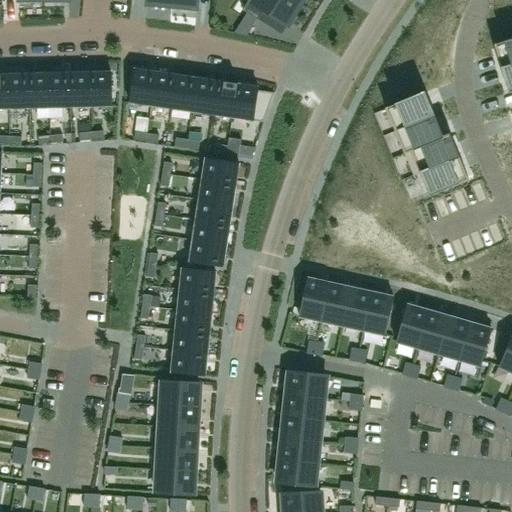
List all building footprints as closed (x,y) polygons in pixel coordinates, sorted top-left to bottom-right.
[(172,0),(172,7),(197,9),(197,0),(172,0)] [(294,0),(249,0),(243,11),(257,20),(263,10),(288,26),(301,5),(294,0)] [(511,39),(494,45),(495,48),(497,56),(501,69),(511,65),(511,39)] [(511,65),(501,69),(505,81),(507,89),(508,93),(511,91),(511,65)] [(134,70),(130,103),(151,106),(156,73),(134,70)] [(111,72),(89,73),(90,107),(112,107),(111,72)] [(69,73),(49,74),(49,108),(70,108),(69,73)] [(89,73),(69,73),(70,108),(90,107),(89,73)] [(156,73),(151,106),(171,109),(176,76),(156,73)] [(28,74),(8,75),(9,109),(29,109),(28,74)] [(49,74),(28,74),(29,109),(49,108),(49,74)] [(8,75),(0,75),(0,109),(9,109),(8,75)] [(176,76),(171,109),(191,112),(196,78),(176,76)] [(196,78),(191,112),(211,115),(216,81),(196,78)] [(216,81),(211,115),(231,118),(236,84),(216,81)] [(236,84),(231,118),(264,123),(274,93),(257,91),(258,87),(236,84)] [(408,99),(385,108),(395,131),(434,115),(433,113),(430,105),(425,93),(424,92),(408,99)] [(434,115),(395,131),(404,155),(411,152),(410,151),(443,137),(443,136),(438,125),(435,117),(434,115)] [(137,118),(135,132),(147,133),(149,120),(137,118)] [(103,131),(91,132),(91,140),(103,139),(103,131)] [(91,132),(79,133),(79,141),(91,140),(91,132)] [(135,132),(134,139),(146,141),(147,133),(135,132)] [(147,133),(146,141),(157,143),(159,135),(147,133)] [(443,137),(410,151),(411,152),(420,173),(459,157),(454,145),(449,133),(443,136),(443,137)] [(62,134),(50,135),(51,143),(63,142),(62,134)] [(0,135),(0,143),(9,144),(9,136),(0,135)] [(50,135),(38,136),(38,144),(51,143),(50,135)] [(9,136),(9,144),(21,145),(21,137),(9,136)] [(175,138),(174,146),(186,147),(187,140),(175,138)] [(227,146),(226,154),(238,156),(240,140),(229,138),(227,146)] [(187,140),(186,147),(198,149),(199,141),(187,140)] [(215,144),(214,152),(226,154),(227,146),(215,144)] [(459,157),(420,173),(429,196),(468,180),(467,177),(464,169),(459,157)] [(205,159),(202,180),(236,185),(239,164),(205,159)] [(164,162),(162,174),(170,175),(172,163),(164,162)] [(33,163),(33,175),(41,175),(41,163),(33,163)] [(162,174),(160,186),(168,187),(170,175),(162,174)] [(33,175),(32,187),(40,187),(41,175),(33,175)] [(202,180),(199,200),(233,205),(236,185),(202,180)] [(199,200),(196,220),(230,225),(233,205),(199,200)] [(158,202),(156,214),(164,215),(166,203),(158,202)] [(31,203),(31,216),(39,216),(39,204),(31,203)] [(156,214),(154,226),(162,227),(164,215),(156,214)] [(31,216),(30,228),(38,228),(39,216),(31,216)] [(196,220),(193,240),(226,246),(230,225),(196,220)] [(193,240),(189,261),(223,267),(226,246),(193,240)] [(29,244),(29,256),(37,257),(38,244),(29,244)] [(150,253),(148,265),(156,266),(158,254),(150,253)] [(29,256),(28,268),(37,269),(37,257),(29,256)] [(148,265),(146,277),(154,278),(156,266),(148,265)] [(182,269),(180,290),(214,293),(216,272),(182,269)] [(307,279),(299,316),(321,321),(329,284),(307,279)] [(329,284),(321,321),(342,325),(350,288),(329,284)] [(28,285),(27,297),(35,297),(36,285),(28,285)] [(350,288),(342,325),(363,330),(371,293),(350,288)] [(180,290),(177,310),(212,314),(214,293),(180,290)] [(371,293),(363,330),(385,335),(394,298),(371,293)] [(144,294),(142,306),(150,307),(152,295),(144,294)] [(406,305),(396,342),(418,348),(428,311),(406,305)] [(142,306),(140,318),(148,319),(150,307),(142,306)] [(177,310),(175,330),(210,334),(212,314),(177,310)] [(428,311),(418,348),(438,354),(449,317),(428,311)] [(449,317),(438,354),(459,360),(470,323),(449,317)] [(470,323),(459,360),(481,366),(491,329),(470,323)] [(175,330),(173,351),(207,354),(210,334),(175,330)] [(137,334),(136,346),(144,348),(145,336),(137,334)] [(511,335),(498,366),(511,372),(511,335)] [(308,341),(306,353),(314,354),(316,342),(308,341)] [(316,342),(314,354),(322,355),(324,343),(316,342)] [(136,346),(134,358),(142,360),(144,348),(136,346)] [(351,348),(349,360),(357,361),(359,349),(351,348)] [(359,349),(357,361),(365,362),(367,351),(359,349)] [(173,351),(171,372),(205,376),(207,354),(173,351)] [(29,361),(28,370),(40,372),(41,363),(29,361)] [(405,362),(402,374),(409,376),(413,365),(405,362)] [(413,365),(409,376),(417,378),(420,367),(413,365)] [(28,370),(27,378),(38,380),(40,372),(28,370)] [(288,372),(286,395),(324,399),(326,376),(288,372)] [(447,375),(443,386),(451,388),(454,377),(447,375)] [(454,377),(451,388),(459,391),(462,379),(454,377)] [(162,382),(161,405),(199,407),(200,384),(162,382)] [(118,393),(117,401),(128,403),(130,395),(118,393)] [(350,394),(350,402),(362,403),(362,395),(350,394)] [(286,395),(284,416),(322,420),(324,399),(286,395)] [(500,398),(495,409),(503,412),(508,401),(500,398)] [(117,401),(115,409),(127,411),(128,403),(117,401)] [(511,403),(508,401),(503,412),(510,416),(511,410),(511,403)] [(350,402),(349,410),(361,411),(362,403),(350,402)] [(22,404),(21,412),(32,414),(34,406),(22,404)] [(161,405),(159,426),(198,428),(199,407),(161,405)] [(21,412),(19,420),(31,422),(32,414),(21,412)] [(284,416),(281,438),(319,442),(322,420),(284,416)] [(159,426),(158,448),(196,450),(198,428),(159,426)] [(110,436),(109,444),(121,446),(122,438),(110,436)] [(346,437),(345,445),(357,446),(358,438),(346,437)] [(281,438),(279,459),(317,463),(319,442),(281,438)] [(109,444),(108,452),(120,454),(121,446),(109,444)] [(345,445),(344,453),(356,454),(357,446),(345,445)] [(15,447),(14,455),(25,457),(27,449),(15,447)] [(158,448),(157,469),(195,471),(196,450),(158,448)] [(14,455),(12,463),(24,465),(25,457),(14,455)] [(279,459),(277,482),(315,486),(317,463),(279,459)] [(105,466),(105,474),(117,475),(117,467),(105,466)] [(157,469),(156,492),(194,494),(195,471),(157,469)] [(341,481),(340,489),(352,490),(353,482),(341,481)] [(28,487),(26,499),(35,500),(37,488),(28,487)] [(37,488),(35,500),(43,501),(45,489),(37,488)] [(321,511),(321,492),(283,494),(283,511),(321,511)] [(84,495),(83,506),(91,507),(92,495),(84,495)] [(92,495),(91,507),(99,507),(100,495),(92,495)] [(127,497),(127,509),(134,509),(135,497),(127,497)] [(135,497),(134,509),(143,510),(143,498),(135,497)] [(376,497),(375,505),(387,506),(388,498),(376,497)] [(148,498),(147,507),(156,507),(156,499),(148,498)] [(388,498),(387,506),(399,507),(399,506),(400,499),(388,498)] [(170,499),(170,511),(177,511),(178,500),(170,499)] [(178,500),(177,511),(182,511),(185,511),(186,500),(178,500)] [(416,501),(416,509),(427,510),(428,502),(416,501)] [(428,502),(427,510),(440,511),(440,504),(428,502)]
